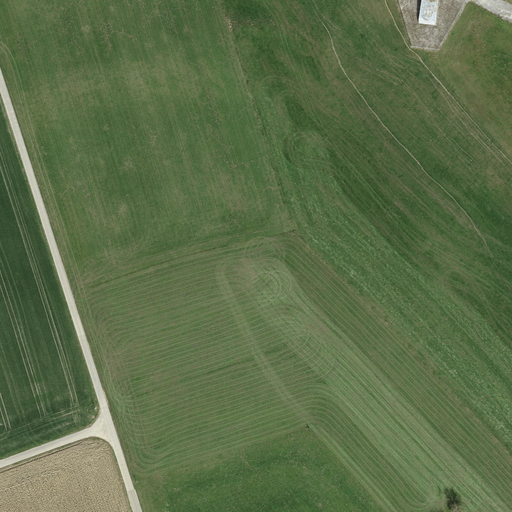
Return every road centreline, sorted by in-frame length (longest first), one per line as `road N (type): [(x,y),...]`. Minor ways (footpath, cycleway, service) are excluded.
road 1 (trunk): [(452,0),(431,254),(429,511)]
road 2 (unclassified): [(136,511),(0,80)]
